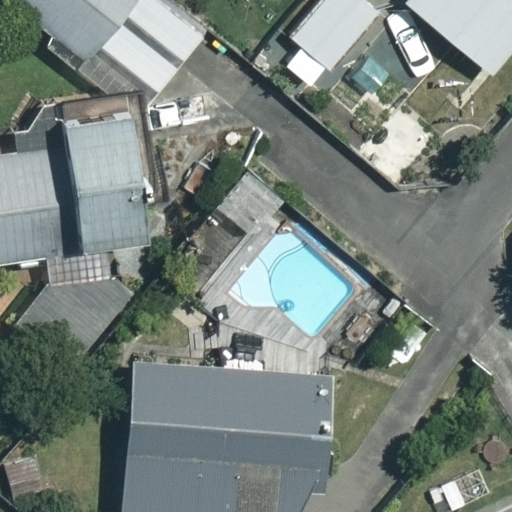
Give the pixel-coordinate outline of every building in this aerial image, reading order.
[(195,26),(165,0),(13,0),(71,52),(89,32),(145,82),(195,26)] [(370,3),(367,0),(302,0),(280,26),(319,61),(370,3)] [(511,18),(511,0),(407,0),(479,59),(511,18)] [(0,247),(36,241),(42,280),(108,269),(102,230),(133,225),(109,85),(40,96),(46,129),(0,136),(0,247)] [(312,357),(120,342),(106,511),(267,511),(303,471),(312,357)] [(511,458),(491,417),(455,436),(474,476),(511,458)]
